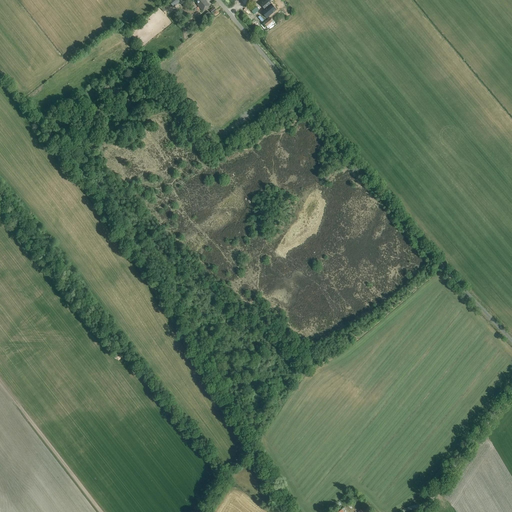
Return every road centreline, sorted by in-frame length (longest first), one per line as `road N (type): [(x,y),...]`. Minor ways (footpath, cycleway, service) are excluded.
road 1 (track): [(290,511),(155,292),(35,126)]
road 2 (unclassified): [(511,340),(217,0)]
road 3 (tertiary): [(424,511),(511,391)]
